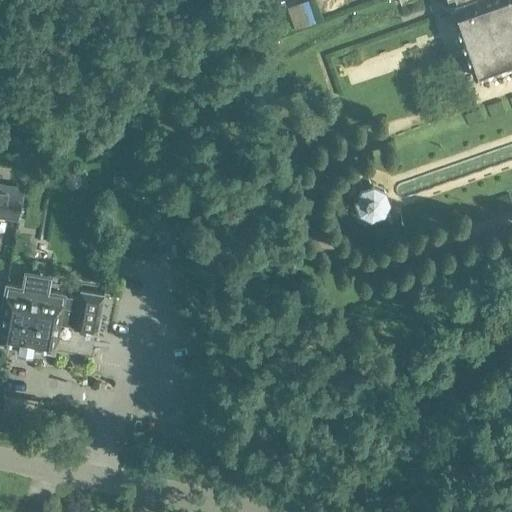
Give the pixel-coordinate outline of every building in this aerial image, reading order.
[(317,22),(309,0),(305,0),(292,5),(286,6),(295,29),(317,22)] [(511,0),(457,0),(459,6),(460,7),(452,10),(476,78),(511,65),(511,0)] [(0,215),(16,219),(18,212),(23,186),(0,182),(0,215)] [(372,184),(360,189),(355,201),(359,214),(371,219),(383,215),(389,203),(385,191),(372,184)] [(60,323),(75,325),(74,329),(98,333),(105,294),(81,290),(80,298),(65,296),(65,293),(6,283),(2,308),(0,307),(0,342),(55,352),(60,323)]
